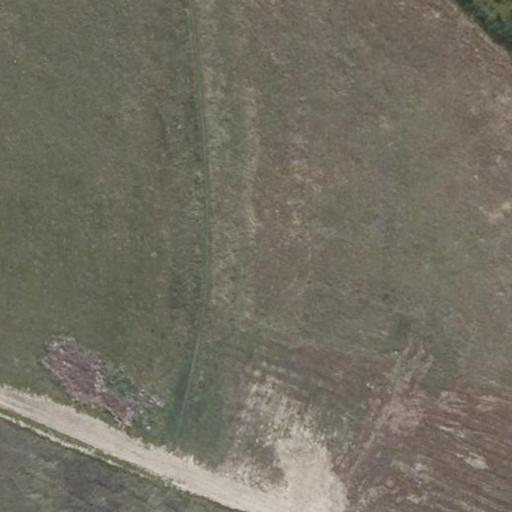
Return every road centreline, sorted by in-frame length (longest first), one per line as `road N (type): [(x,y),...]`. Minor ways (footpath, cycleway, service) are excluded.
road 1 (track): [(199,511),(212,322),(200,0)]
road 2 (track): [(280,511),(205,468),(0,390)]
